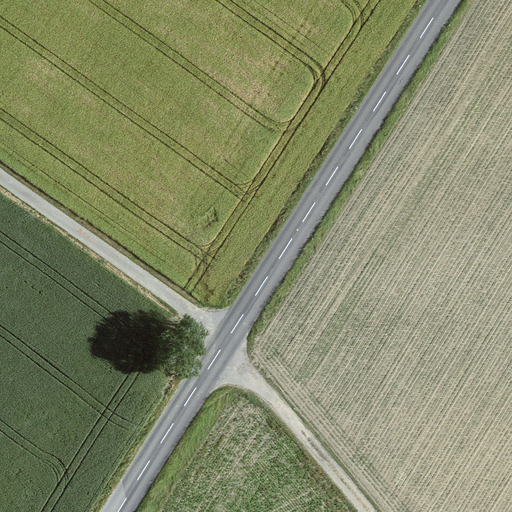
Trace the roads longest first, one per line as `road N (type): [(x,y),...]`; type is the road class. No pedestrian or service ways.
road 1 (tertiary): [(118,511),(444,0)]
road 2 (track): [(0,174),(228,338),(371,511)]
